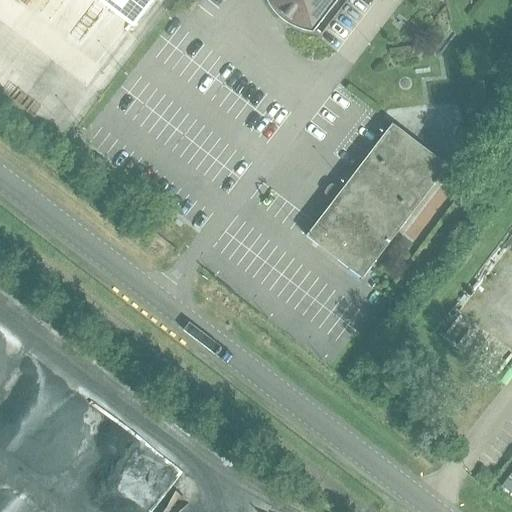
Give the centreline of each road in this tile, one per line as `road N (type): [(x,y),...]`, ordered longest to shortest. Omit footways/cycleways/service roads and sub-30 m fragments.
road 1 (unclassified): [(429,511),(0,179)]
road 2 (unknown): [(230,206),(364,301)]
road 3 (unknown): [(230,206),(104,112)]
road 4 (unknown): [(265,157),(144,64)]
road 5 (unknown): [(198,249),(313,338)]
road 6 (unknown): [(316,88),(242,33),(244,0)]
road 7 (unknown): [(162,305),(230,206)]
road 8 (unknown): [(265,157),(304,170),(354,110)]
